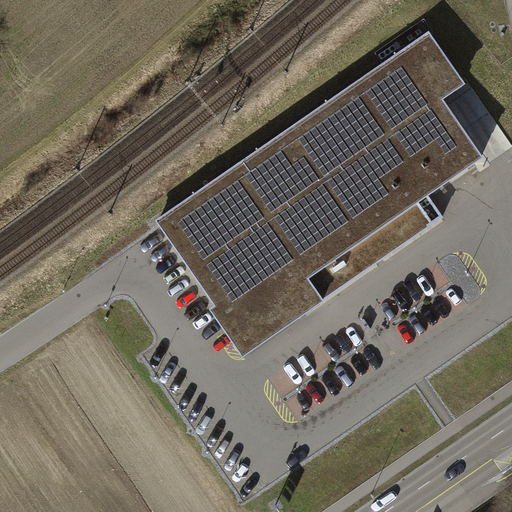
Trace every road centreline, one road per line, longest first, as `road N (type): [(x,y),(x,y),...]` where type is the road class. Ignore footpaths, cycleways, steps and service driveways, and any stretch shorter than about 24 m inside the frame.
road 1 (residential): [(183,340),(136,270),(0,351)]
road 2 (primary): [(389,511),(511,427)]
